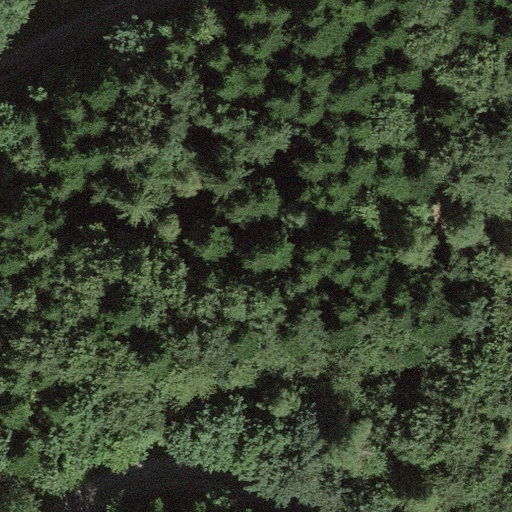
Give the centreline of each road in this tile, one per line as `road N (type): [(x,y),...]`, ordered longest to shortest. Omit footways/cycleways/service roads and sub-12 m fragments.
road 1 (track): [(309,511),(270,489),(209,477),(148,483),(91,511)]
road 2 (track): [(0,60),(127,0)]
